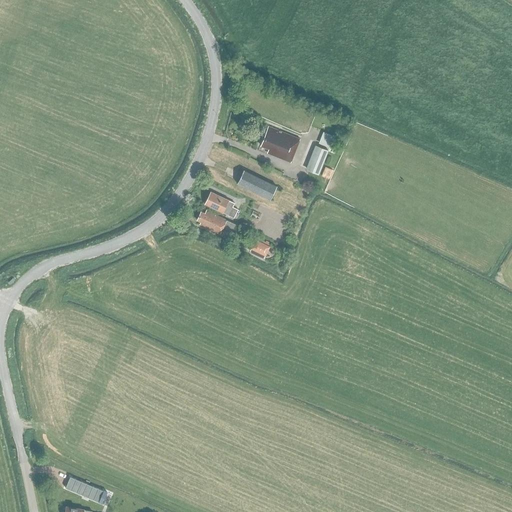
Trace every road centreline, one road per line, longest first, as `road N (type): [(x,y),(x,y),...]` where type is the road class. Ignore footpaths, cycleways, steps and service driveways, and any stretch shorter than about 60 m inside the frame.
road 1 (tertiary): [(0,323),(21,283),(154,221),(189,178),(220,91),(219,60),(189,0)]
road 2 (tertiary): [(32,511),(0,359)]
